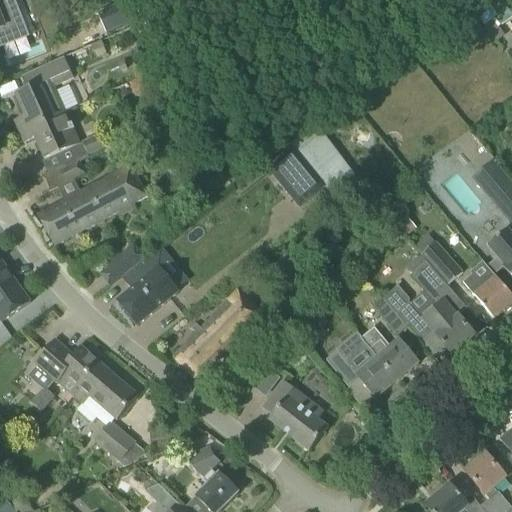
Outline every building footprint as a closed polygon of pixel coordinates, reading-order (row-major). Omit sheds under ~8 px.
[(0,0),(0,47),(27,37),(12,0),(0,0)] [(131,0),(128,0),(97,14),(106,34),(140,18),(131,0)] [(100,43),(91,47),(96,59),(105,55),(100,43)] [(14,123),(19,134),(65,113),(54,89),(73,81),(63,60),(42,69),(48,82),(15,97),(25,118),(14,123)] [(135,98),(145,100),(162,92),(154,73),(130,84),(135,98)] [(65,113),(19,134),(24,146),(35,141),(45,162),(80,146),(65,113)] [(330,198),(356,182),(322,129),(297,145),(330,198)] [(81,145),(88,159),(107,149),(100,135),(81,145)] [(36,216),(54,248),(147,197),(130,165),(79,193),(74,181),(86,175),(80,162),(43,178),(48,192),(57,188),(64,201),(36,216)] [(473,182),(511,227),(511,187),(493,165),(473,182)] [(405,218),(395,227),(404,238),(414,229),(405,218)] [(511,236),(507,231),(488,247),(504,267),(502,269),(511,279),(511,236)] [(138,244),(100,274),(112,289),(120,282),(150,258),(138,244)] [(422,256),(448,287),(462,275),(436,244),(422,256)] [(116,303),(136,328),(179,294),(177,292),(150,258),(120,282),(129,293),(116,303)] [(409,278),(433,306),(450,292),(425,264),(409,278)] [(5,268),(0,271),(0,322),(1,325),(30,304),(5,268)] [(462,284),(481,306),(493,321),(511,305),(511,298),(490,272),(477,282),(472,276),(462,284)] [(382,301),(407,330),(409,329),(421,343),(432,333),(452,357),(474,338),(458,319),(457,319),(443,302),(421,321),(409,307),(409,302),(397,288),(382,301)] [(172,358),(196,382),(262,318),(238,294),(172,358)] [(399,337),(407,330),(382,301),(374,308),(399,337)] [(302,322),(294,328),(306,342),(314,335),(302,322)] [(374,330),(361,340),(397,384),(418,365),(406,350),(399,342),(389,349),(374,330)] [(358,336),(326,362),(349,391),(359,382),(374,399),(375,401),(397,384),(361,340),(358,336)] [(44,390),(51,382),(56,386),(57,386),(82,408),(89,400),(116,424),(137,398),(80,348),(72,358),(54,342),(33,366),(35,368),(28,376),(44,390)] [(268,422),(309,453),(327,429),(288,399),(294,391),(283,383),(262,410),(272,418),(268,422)] [(54,399),(44,390),(30,406),(41,415),(54,399)] [(111,423),(93,443),(118,465),(124,470),(147,456),(135,445),(111,423)] [(511,434),(501,443),(511,455),(511,434)] [(209,448),(186,459),(192,471),(208,487),(196,499),(201,505),(209,511),(222,511),(238,496),(214,472),(220,466),(215,460),(209,448)] [(465,474),(485,499),(506,481),(485,457),(465,474)] [(166,511),(163,508),(171,499),(158,486),(143,493),(156,505),(148,511),(166,511)] [(465,511),(469,509),(466,506),(450,487),(425,507),(429,511),(465,511)] [(480,509),(482,511),(511,511),(497,494),(480,509)] [(69,511),(72,511),(79,505),(71,497),(63,505),(69,511)] [(0,502),(0,511),(12,511),(4,500),(0,502)]
